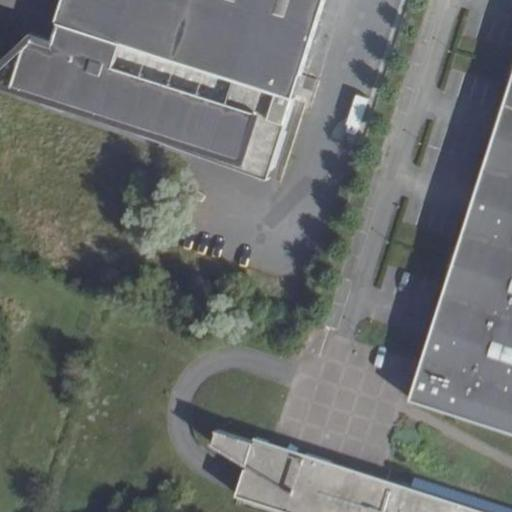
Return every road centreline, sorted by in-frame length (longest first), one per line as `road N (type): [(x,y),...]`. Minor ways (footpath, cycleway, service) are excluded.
road 1 (unknown): [(453,0),(330,360),(316,374),(292,377),(236,359),(199,374),(184,397),(189,451),(242,488)]
road 2 (unknown): [(377,0),(323,173),(296,204),(220,258)]
